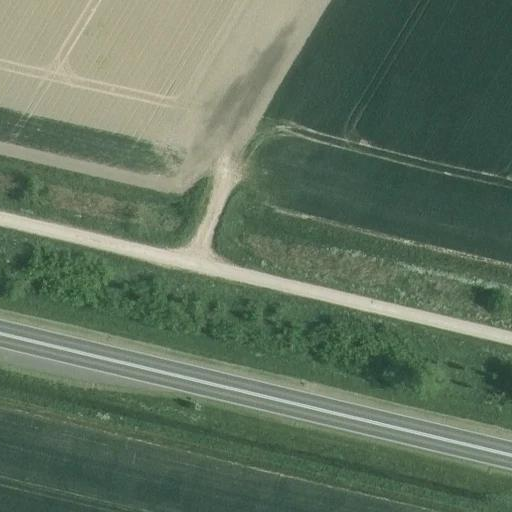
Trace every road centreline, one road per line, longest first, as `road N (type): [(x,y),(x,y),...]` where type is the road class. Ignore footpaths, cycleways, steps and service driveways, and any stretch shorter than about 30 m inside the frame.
road 1 (trunk): [(0,336),(511,457)]
road 2 (unclassified): [(511,345),(0,224)]
